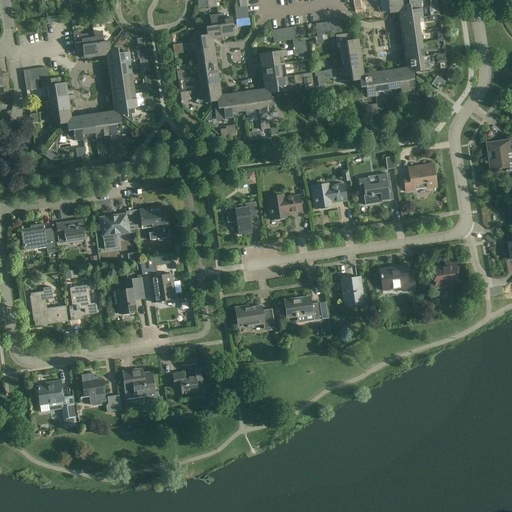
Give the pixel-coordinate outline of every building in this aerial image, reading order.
[(403,6),(401,0),(383,0),(383,2),(387,1),(389,13),(398,12),(403,6)] [(423,17),(422,8),(420,0),(409,2),(410,5),(403,6),(398,12),(399,20),(418,17),(418,18),(423,17)] [(111,6),(96,8),(97,15),(112,12),(111,6)] [(218,20),(221,38),(234,36),(232,18),(224,19),(223,14),(218,15),(218,20)] [(206,28),(207,35),(212,39),(221,38),(218,20),(218,15),(209,16),(211,27),(206,28)] [(420,30),(418,18),(418,17),(399,20),(401,33),(420,30)] [(323,35),(321,23),(315,24),(316,36),(321,35),(323,35)] [(273,42),(280,41),(278,29),(271,30),(273,42)] [(420,30),(401,33),(403,46),(422,43),(420,30)] [(97,56),(94,33),(81,35),(80,34),(78,32),(77,32),(73,32),(76,54),(83,53),(84,58),(97,56)] [(97,56),(106,55),(110,49),(109,41),(104,42),(102,32),(94,33),(97,56)] [(341,56),(360,53),(358,39),(353,40),(352,33),(335,36),(337,48),(340,48),(341,56)] [(191,52),(195,51),(214,48),(212,39),(207,35),(199,36),(200,42),(189,43),(191,52)] [(297,39),(292,40),(293,48),(292,48),(293,55),(306,53),(305,46),(298,47),(297,39)] [(424,56),(422,43),(403,46),(405,59),(424,56)] [(106,55),(107,64),(130,60),(129,52),(119,53),(118,48),(110,49),(106,55)] [(195,51),(197,64),(216,61),(214,48),(195,51)] [(278,51),(259,54),(261,68),(284,64),(282,51),(278,51)] [(341,56),(343,68),(343,69),(362,66),(360,53),(341,56)] [(429,56),(424,56),(405,59),(406,68),(412,72),(431,69),(430,64),(429,56)] [(130,60),(107,64),(109,77),(132,73),(130,60)] [(216,61),(197,64),(199,77),(218,74),(216,61)] [(261,68),(263,81),(286,77),(284,64),(261,68)] [(359,80),(363,74),(362,66),(343,69),(343,68),(339,69),(340,78),(350,76),(351,81),(359,80)] [(40,68),(42,80),(48,79),(47,67),(40,68)] [(0,86),(2,86),(3,92),(10,91),(7,73),(1,74),(0,68),(0,86)] [(414,87),(412,72),(406,68),(398,69),(400,88),(401,93),(409,91),(409,88),(414,87)] [(387,90),(400,88),(398,69),(385,71),(387,90)] [(328,79),(327,71),(322,71),(314,72),(315,76),(317,76),(322,75),(322,76),(323,76),(323,80),(328,79)] [(385,71),(372,73),(374,92),(375,96),(388,94),(387,90),(385,71)] [(132,73),(109,77),(111,90),(134,86),(132,73)] [(302,74),(298,75),(299,83),(303,83),(304,83),(303,79),(308,78),(312,77),(311,73),(307,74),(302,75),(302,74)] [(374,92),(372,73),(363,74),(359,80),(360,88),(361,94),(366,94),(367,98),(375,96),(374,92)] [(199,77),(201,90),(220,87),(218,74),(199,77)] [(444,82),(437,76),(431,84),(438,89),(444,82)] [(286,77),(263,81),(263,86),(264,89),(270,93),(272,93),(277,92),(288,91),(287,85),(286,77)] [(312,77),(308,78),(303,79),(304,83),(303,83),(304,91),(311,90),(311,87),(313,86),(312,77)] [(60,78),(48,79),(42,80),(43,87),(47,86),(49,99),(68,96),(66,83),(61,83),(60,78)] [(134,86),(111,90),(113,103),(136,99),(134,86)] [(196,90),(188,91),(189,94),(189,95),(197,94),(197,99),(195,102),(199,104),(205,103),(207,105),(208,103),(209,103),(214,102),(217,101),(221,96),(220,92),(220,87),(201,90),(196,90)] [(270,93),(264,89),(255,91),(259,113),(259,114),(259,117),(268,116),(275,114),(274,102),(273,98),(270,98),(270,93)] [(259,113),(255,91),(242,92),(245,111),(246,115),(259,114),(259,113)] [(242,92),(229,94),(232,113),(233,113),(245,111),(242,92)] [(229,94),(221,96),(217,101),(218,109),(215,109),(217,120),(233,117),(233,113),(232,113),(229,94)] [(49,99),(51,112),(70,109),(68,96),(49,99)] [(137,108),(136,99),(113,103),(114,111),(120,116),(122,115),(133,123),(131,114),(135,114),(134,108),(137,108)] [(67,123),(71,117),(70,109),(51,112),(46,112),(47,121),(58,119),(59,125),(67,123)] [(120,116),(114,111),(105,112),(109,136),(117,134),(116,130),(122,130),(121,123),(120,116)] [(109,136),(105,112),(92,114),(95,133),(95,138),(109,136)] [(95,133),(92,114),(79,116),(82,135),(95,133)] [(83,139),(82,135),(79,116),(71,117),(67,123),(68,130),(66,132),(67,137),(68,138),(74,138),(74,141),(83,139)] [(511,171),(511,144),(511,140),(488,143),(492,175),(511,171)] [(121,163),(120,151),(115,152),(116,155),(114,156),(109,163),(109,164),(121,163)] [(394,168),(392,157),(385,158),(386,170),(394,168)] [(414,189),(427,187),(428,190),(437,188),(433,165),(408,169),(409,175),(403,176),(406,193),(415,191),(414,189)] [(350,181),(348,170),(340,171),(342,183),(350,181)] [(253,172),(242,174),(243,186),(255,184),(253,172)] [(368,179),(358,180),(359,187),(363,187),(364,196),(365,206),(382,203),(382,202),(389,201),(388,191),(391,190),(388,175),(388,174),(385,174),(367,177),(368,179)] [(328,188),(328,185),(312,187),(315,209),(331,207),(330,203),(346,200),(344,185),(328,188)] [(283,199),(283,196),(267,198),(270,220),(286,218),(286,214),(301,212),(299,197),(283,199)] [(256,216),(254,203),(234,206),(234,208),(225,209),(227,224),(237,222),(239,235),(252,233),(250,217),(256,216)] [(133,211),(133,214),(135,230),(151,228),(152,234),(149,234),(150,241),(170,238),(166,210),(162,211),(161,207),(133,211)] [(117,233),(135,230),(133,214),(100,218),(105,250),(119,248),(117,233)] [(86,240),(83,221),(56,225),(59,244),(86,240)] [(44,230),(43,224),(36,225),(36,228),(21,230),(24,251),(47,248),(48,254),(56,253),(53,229),(44,230)] [(170,257),(140,262),(142,276),(144,276),(144,275),(149,274),(150,275),(156,274),(155,267),(171,264),(170,257)] [(458,282),(455,258),(443,260),(444,267),(432,269),(435,286),(458,282)] [(391,272),(391,269),(380,271),(382,291),(407,287),(407,291),(415,290),(413,276),(406,277),(405,270),(391,272)] [(78,278),(77,270),(63,272),(64,280),(78,278)] [(176,299),(172,274),(150,278),(154,302),(176,299)] [(360,277),(340,280),(344,302),(344,305),(364,302),(364,299),(360,277)] [(144,297),(141,279),(127,281),(128,289),(113,292),(116,306),(120,305),(121,314),(136,312),(134,299),(144,297)] [(471,295),(468,280),(461,281),(463,296),(471,295)] [(91,304),(88,285),(70,288),(72,306),(69,306),(71,321),(78,320),(78,316),(98,313),(97,303),(91,304)] [(53,299),(51,287),(44,289),(44,292),(30,294),(35,326),(68,321),(66,306),(47,309),(46,300),(53,299)] [(310,297),(284,300),(287,318),(297,317),(313,314),(314,321),(322,320),(320,303),(319,303),(311,304),(310,297)] [(262,310),(261,306),(248,308),(248,306),(235,308),(238,328),(263,324),(264,329),(275,328),(272,309),(262,310)] [(195,364),(194,358),(178,360),(179,367),(195,364)] [(203,383),(201,368),(194,369),(196,377),(185,379),(184,373),(172,375),(174,387),(180,386),(182,394),(198,392),(197,384),(203,383)] [(133,376),(132,371),(123,372),(126,399),(146,396),(147,398),(148,399),(150,401),(152,402),(153,402),(155,402),(156,402),(158,402),(159,402),(161,401),(157,392),(154,393),(151,373),(133,376)] [(93,381),(92,374),(81,376),(84,397),(89,396),(90,403),(90,404),(91,405),(92,406),(93,406),(94,406),(101,405),(101,402),(106,401),(103,380),(93,381)] [(63,401),(61,384),(37,388),(41,413),(50,411),(49,404),(63,401)] [(121,410),(119,395),(107,397),(108,404),(106,406),(107,412),(121,410)] [(76,426),(73,404),(65,405),(68,427),(76,426)]
